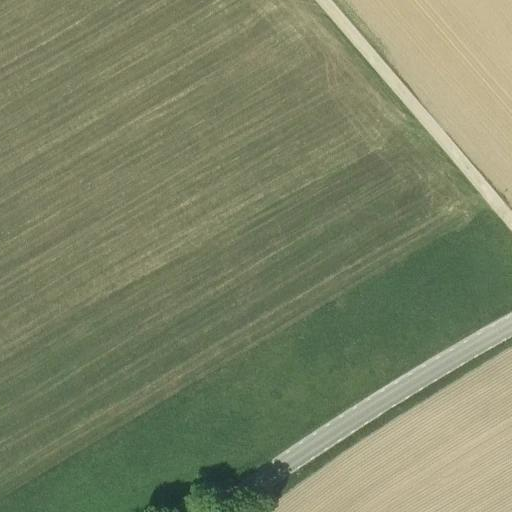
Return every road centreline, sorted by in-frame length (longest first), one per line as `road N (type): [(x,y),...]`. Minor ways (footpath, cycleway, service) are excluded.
road 1 (unclassified): [(214,511),(511,324)]
road 2 (track): [(323,0),(494,200)]
